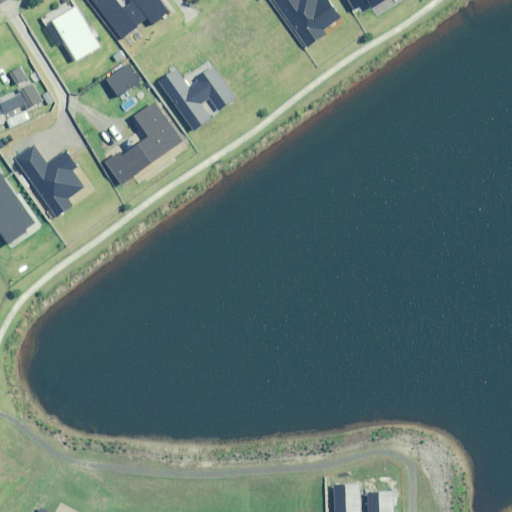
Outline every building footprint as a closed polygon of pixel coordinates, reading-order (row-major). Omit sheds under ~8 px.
[(172,14),(160,0),(93,0),(125,40),(150,21),(155,27),(172,14)] [(101,47),(77,7),(47,26),(59,45),(67,41),(79,61),(101,47)] [(140,82),(129,65),(108,79),(120,96),(140,82)] [(44,111),(28,80),(20,84),(25,92),(2,104),(13,127),(44,111)] [(159,108),(154,101),(132,116),(137,123),(159,108)]
